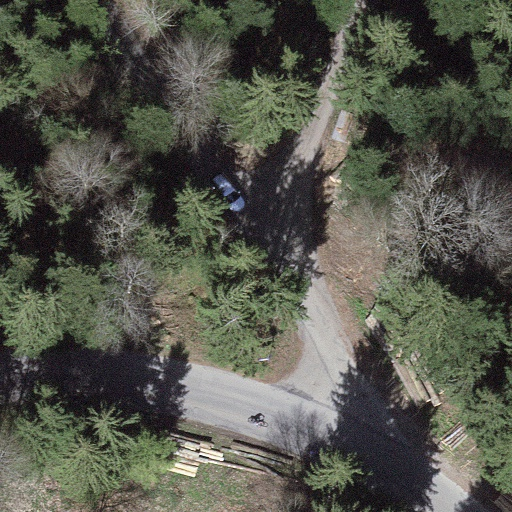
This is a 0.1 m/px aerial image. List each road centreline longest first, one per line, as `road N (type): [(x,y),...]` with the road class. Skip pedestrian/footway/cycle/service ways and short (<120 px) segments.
road 1 (unclassified): [(94,0),(276,238),(440,504)]
road 2 (unclassified): [(440,504),(362,455),(206,400),(0,386)]
road 3 (track): [(276,238),(372,0)]
